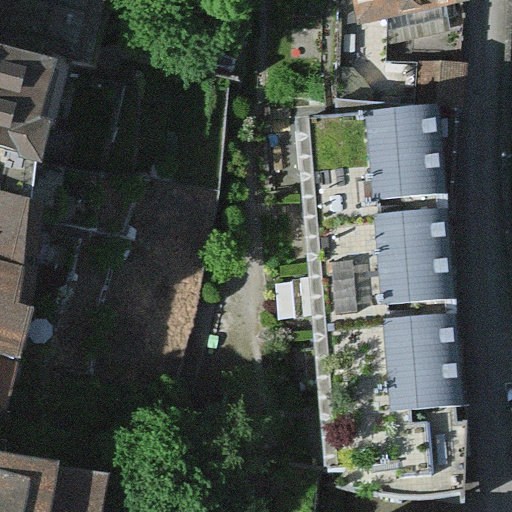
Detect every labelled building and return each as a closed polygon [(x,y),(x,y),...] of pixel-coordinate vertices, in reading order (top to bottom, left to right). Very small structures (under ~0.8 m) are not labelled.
[(0,0),(0,69),(60,83),(86,88),(96,45),(106,0),(0,0)] [(368,59),(466,64),(470,0),(365,0),(368,17),(368,59)] [(333,110),(301,113),(328,469),(366,467),(366,488),(462,486),(462,406),(451,184),(466,64),(368,59),(339,58),(333,110)] [(0,69),(0,135),(44,147),(60,83),(0,69)] [(44,147),(0,135),(0,183),(36,193),(44,147)] [(0,335),(14,340),(36,193),(0,183),(0,335)] [(0,335),(0,395),(14,340),(0,335)] [(0,451),(0,511),(100,511),(108,475),(0,451)]
